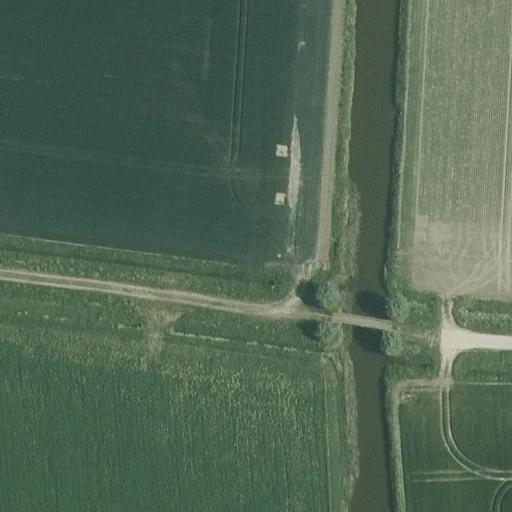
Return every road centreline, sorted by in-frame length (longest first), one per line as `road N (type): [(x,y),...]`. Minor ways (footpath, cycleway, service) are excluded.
road 1 (track): [(324,320),(0,273)]
road 2 (track): [(454,338),(448,379),(392,376),(401,511)]
